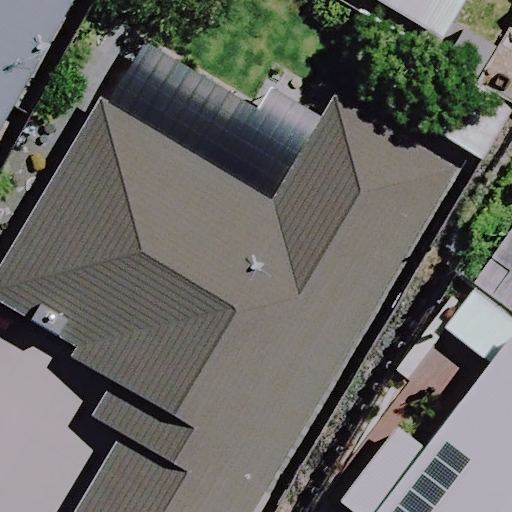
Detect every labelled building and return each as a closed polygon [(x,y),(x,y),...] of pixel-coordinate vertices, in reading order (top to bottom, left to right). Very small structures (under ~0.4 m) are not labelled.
[(0,0),(0,104),(59,0),(0,0)] [(369,0),(433,37),(454,0),(369,0)] [(250,511),(445,178),(331,111),(304,157),(132,57),(0,284),(0,317),(117,385),(92,428),(121,445),(82,511),(250,511)] [(511,100),(463,71),(425,132),(484,169),(511,123),(511,100)] [(511,511),(511,376),(471,347),(353,511),(511,511)]
